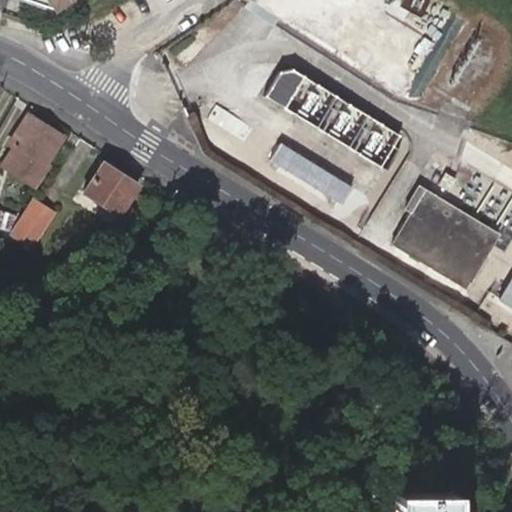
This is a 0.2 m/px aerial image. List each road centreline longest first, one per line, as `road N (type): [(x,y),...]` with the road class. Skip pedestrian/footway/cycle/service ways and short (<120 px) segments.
road 1 (residential): [(84,100),(427,322),(511,425)]
road 2 (residential): [(84,100),(204,0)]
